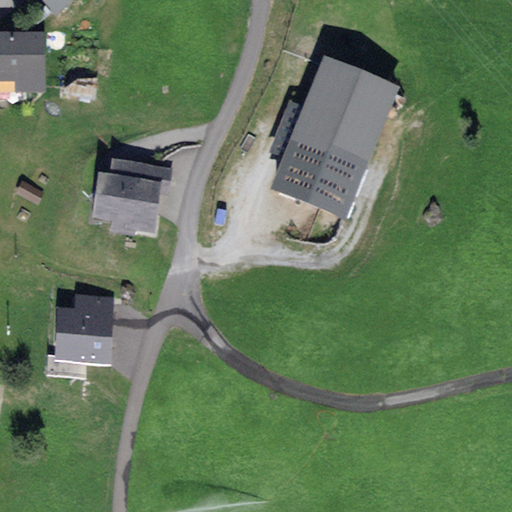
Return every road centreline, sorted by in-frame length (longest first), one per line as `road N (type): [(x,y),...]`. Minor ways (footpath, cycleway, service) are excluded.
road 1 (unclassified): [(251,0),(242,64),(169,299)]
road 2 (residential): [(169,299),(125,425),(116,511)]
road 3 (track): [(242,249),(314,260),(341,255),(378,179)]
road 4 (track): [(177,263),(242,249),(266,173)]
